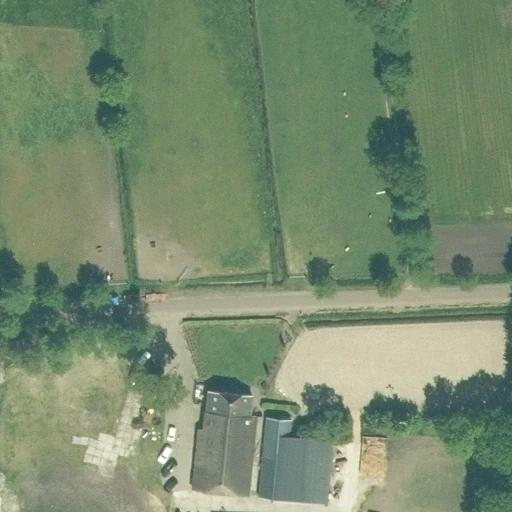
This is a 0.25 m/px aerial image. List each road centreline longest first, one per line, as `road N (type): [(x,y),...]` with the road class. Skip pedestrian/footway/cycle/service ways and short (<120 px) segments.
road 1 (unclassified): [(0,313),(412,295)]
road 2 (unclassified): [(412,295),(374,0)]
